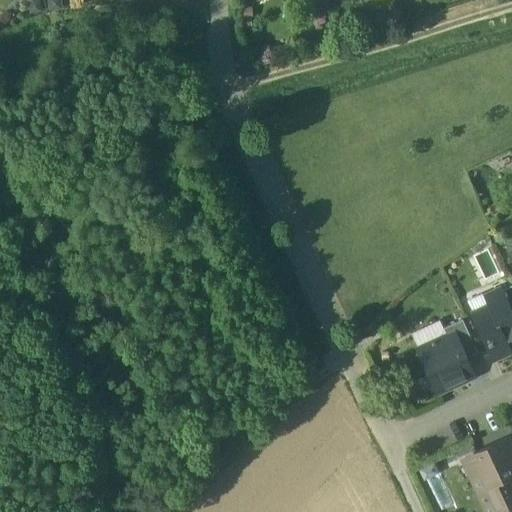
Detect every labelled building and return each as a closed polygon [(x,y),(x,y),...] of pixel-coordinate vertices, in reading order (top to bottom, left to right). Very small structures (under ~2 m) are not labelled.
[(511,285),(501,290),(511,314),(511,285)] [(487,305),(472,312),(494,359),(511,351),(511,344),(510,340),(511,339),(511,314),(501,290),(500,288),(483,296),(487,305)] [(477,353),(462,319),(443,328),(447,336),(453,333),(465,358),(477,353)] [(447,336),(435,342),(434,340),(430,342),(431,343),(419,349),(438,392),(473,376),(465,358),(453,333),(447,336)] [(407,402),(401,387),(391,391),(398,406),(407,402)] [(511,441),(510,436),(473,453),(481,471),(471,476),(483,503),(511,490),(511,441)] [(511,490),(483,503),(487,511),(499,511),(511,506),(511,490)]
